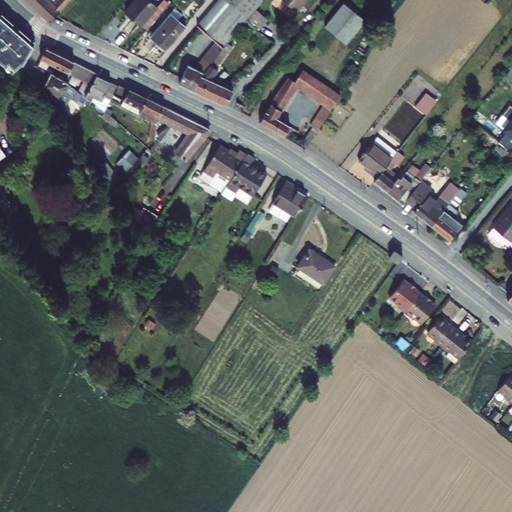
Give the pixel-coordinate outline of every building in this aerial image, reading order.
[(59,16),(73,0),(27,0),(52,24),(59,16)] [(215,39),(227,46),(246,22),(248,20),(255,13),(258,8),(248,0),(217,0),(213,6),(192,33),(191,34),(207,48),(215,39)] [(307,0),(278,0),(274,5),(291,20),(307,0)] [(152,14),(137,1),(121,20),(137,33),(152,14)] [(365,23),(344,7),(326,32),(347,48),(365,23)] [(137,33),(143,38),(164,13),(158,8),(152,14),(137,33)] [(22,64),(33,45),(28,41),(31,38),(0,11),(0,61),(6,67),(9,64),(14,70),(22,64)] [(255,13),(248,20),(260,30),(266,22),(255,13)] [(187,28),(172,16),(153,38),(169,51),(187,28)] [(215,39),(207,48),(213,52),(209,56),(208,56),(196,70),(190,67),(185,79),(181,86),(194,93),(204,73),(225,48),(227,46),(215,39)] [(204,73),(194,93),(227,108),(235,92),(211,80),(220,70),(218,68),(230,53),(225,48),(204,73)] [(94,78),(96,76),(43,49),(36,62),(67,77),(68,77),(88,87),(94,78)] [(285,141),(289,134),(292,129),(280,122),(299,89),(327,106),(314,127),(320,131),(337,104),(342,97),(302,74),(296,84),(290,81),(277,97),(264,120),(261,126),(285,141)] [(86,102),(80,97),(67,89),(46,75),(41,86),(60,110),(67,98),(80,107),(86,102)] [(88,87),(80,97),(86,102),(88,104),(102,116),(109,102),(116,89),(94,78),(88,87)] [(116,89),(109,102),(137,116),(139,112),(146,100),(117,86),(116,89)] [(426,116),(437,102),(426,94),(415,108),(426,116)] [(156,125),(164,109),(146,100),(139,112),(137,116),(150,123),(156,125)] [(506,132),(498,141),(509,149),(511,145),(511,107),(510,105),(503,113),(509,118),(501,128),(506,132)] [(153,140),(161,146),(173,129),(189,137),(175,157),(185,164),(202,144),(204,138),(203,138),(208,131),(164,109),(156,125),(153,140)] [(379,139),(373,146),(395,162),(400,156),(379,139)] [(231,181),(247,155),(239,150),(236,155),(221,145),(204,171),(214,177),(208,186),(222,194),(231,181)] [(395,162),(373,146),(367,154),(366,152),(363,156),(364,157),(361,162),(370,169),(367,172),(380,182),(395,162)] [(128,151),(117,163),(127,172),(138,160),(128,151)] [(400,156),(395,162),(380,182),(378,185),(390,194),(402,178),(395,172),(401,165),(403,166),(411,157),(403,151),(401,154),(400,156)] [(226,188),(237,194),(240,189),(253,198),(267,176),(251,166),(255,160),(247,155),(231,181),(226,188)] [(99,166),(113,184),(119,179),(105,161),(99,166)] [(435,170),(426,163),(415,176),(418,179),(416,182),(407,175),(392,195),(407,205),(409,203),(423,184),(429,177),(435,170)] [(198,179),(208,186),(214,177),(204,171),(198,179)] [(289,189),(291,186),(285,182),(270,204),(294,219),(306,200),(289,189)] [(434,192),(423,184),(409,203),(420,211),(418,214),(435,227),(448,211),(458,199),(449,192),(440,204),(431,197),(434,192)] [(222,194),(232,201),(237,194),(226,188),(223,194),(222,194)] [(448,211),(435,227),(454,242),(461,233),(466,226),(462,223),(457,219),(463,212),(459,209),(471,193),(465,189),(458,199),(448,211)] [(511,204),(488,234),(498,241),(503,235),(511,241),(511,238),(511,204)] [(144,211),(136,222),(151,231),(158,220),(144,211)] [(511,247),(511,238),(511,241),(503,235),(498,241),(502,245),(504,243),(509,248),(511,247)] [(327,285),(338,269),(313,252),(303,268),(327,285)] [(390,259),(396,264),(401,258),(394,253),(390,259)] [(393,309),(401,315),(417,295),(410,290),(412,288),(406,283),(404,286),(399,282),(386,299),(395,306),(393,309)] [(417,295),(401,315),(408,321),(410,319),(418,325),(432,307),(427,304),(429,301),(423,297),(422,299),(417,295)] [(440,351),(456,331),(439,317),(425,335),(434,343),(433,345),(440,351)] [(456,331),(440,351),(447,356),(448,354),(458,362),(472,344),(456,331)] [(511,375),(498,392),(507,400),(505,402),(511,407),(511,375)]
